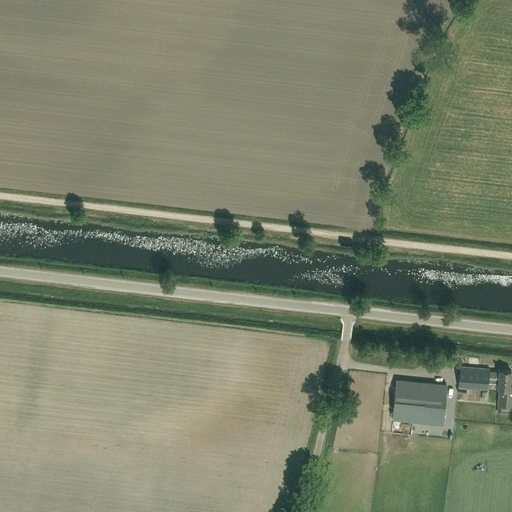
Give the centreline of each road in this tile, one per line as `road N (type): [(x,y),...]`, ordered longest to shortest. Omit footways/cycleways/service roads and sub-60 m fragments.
road 1 (track): [(0,196),(511,255)]
road 2 (unclassified): [(348,311),(0,271)]
road 3 (unclassified): [(301,511),(348,311)]
road 4 (unclassified): [(511,330),(348,311)]
